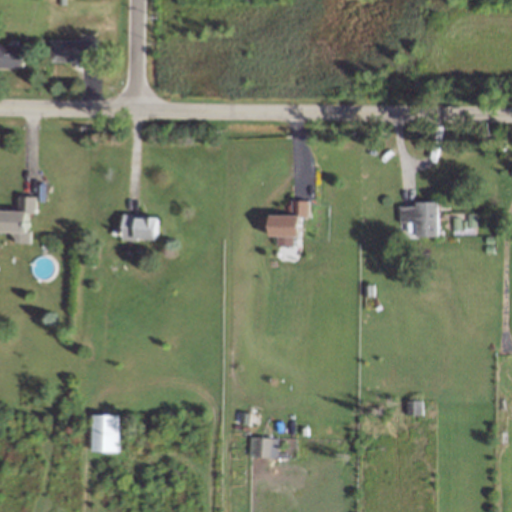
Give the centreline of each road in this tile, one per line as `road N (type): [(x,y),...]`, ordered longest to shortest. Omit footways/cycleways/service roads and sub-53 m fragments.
road 1 (residential): [(136,110),(511,115)]
road 2 (residential): [(0,107),(136,110)]
